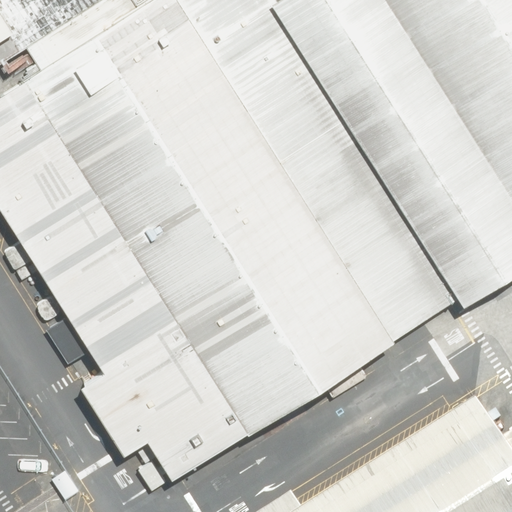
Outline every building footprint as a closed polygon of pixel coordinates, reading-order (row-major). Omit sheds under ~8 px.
[(0,219),(160,473),(443,295),(256,0),(124,0),(0,78),(0,219)] [(0,0),(0,57),(91,0),(0,0)] [(443,295),(511,252),(511,213),(378,0),(267,0),(260,5),(443,295)] [(511,0),(378,0),(511,213),(511,0)] [(511,511),(511,490),(456,402),(279,511),(511,511)] [(73,511),(66,500),(45,511),(73,511)]
